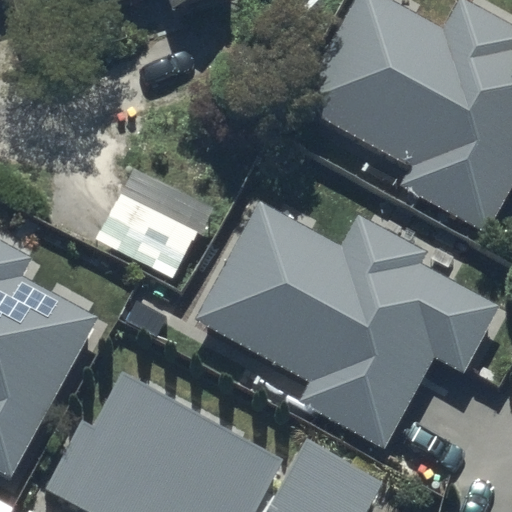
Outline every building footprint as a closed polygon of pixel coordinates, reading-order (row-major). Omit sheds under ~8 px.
[(0,0),(0,19),(11,16),(17,37),(111,8),(116,26),(165,11),(171,30),(232,11),(228,0),(0,0)] [(410,185),(399,205),(485,251),(511,200),(511,47),(459,19),(444,46),(363,3),(298,125),(410,185)] [(260,222),(194,340),(305,402),(294,420),(383,469),(434,378),(460,392),(497,325),(421,282),(427,272),(357,234),(340,266),(260,222)] [(0,491),(9,497),(94,336),(17,296),(29,274),(0,258),(0,491)] [(46,511),(375,511),(380,503),(307,463),(289,497),(119,402),(91,454),(80,449),(46,511)]
